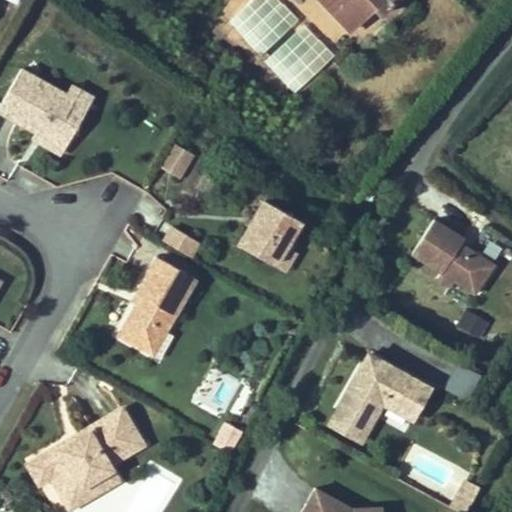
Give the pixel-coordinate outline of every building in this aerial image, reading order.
[(394,0),(322,0),(350,29),(374,7),(380,14),(394,0)] [(20,69),(0,106),(0,112),(36,133),(64,148),(87,106),(65,94),(20,69)] [(65,94),(87,106),(92,97),(70,85),(65,94)] [(61,154),(64,148),(36,133),(33,138),(61,154)] [(178,177),(192,153),(176,144),(162,168),(178,177)] [(288,247),(302,221),(264,199),(238,245),(268,262),(280,259),(288,247)] [(493,264),(460,243),(463,238),(433,219),(423,235),(411,254),(440,273),(436,279),(450,288),(454,281),(474,294),(493,264)] [(191,256),(199,242),(173,226),(164,241),(191,256)] [(285,271),(296,252),(288,247),(280,259),(268,262),(285,271)] [(135,306),(118,335),(153,354),(166,332),(196,278),(156,256),(136,292),(141,295),(135,306)] [(130,303),(135,306),(141,295),(136,292),(130,303)] [(465,312),(457,327),(478,337),(486,322),(465,312)] [(166,332),(153,354),(160,358),(172,335),(166,332)] [(429,388),(367,354),(354,378),(337,409),(369,426),(381,404),(411,420),(429,388)] [(453,366),(444,392),(467,400),(476,374),(453,366)] [(67,440),(39,457),(61,495),(81,483),(83,488),(112,471),(108,464),(142,444),(121,408),(91,426),(93,430),(70,444),(67,440)] [(369,426),(337,409),(328,425),(360,442),(369,426)] [(242,431),(226,423),(222,430),(238,439),(242,431)] [(80,432),(67,440),(70,444),(93,430),(91,426),(80,432)] [(230,453),(238,439),(222,430),(215,444),(230,453)] [(81,483),(61,495),(69,508),(117,480),(112,471),(83,488),(81,483)] [(460,511),(466,511),(479,488),(466,481),(452,508),(460,511)] [(381,511),(382,507),(354,508),(315,488),(301,511),(381,511)]
